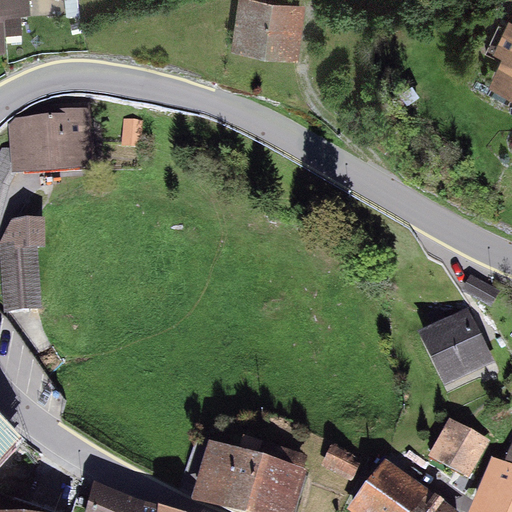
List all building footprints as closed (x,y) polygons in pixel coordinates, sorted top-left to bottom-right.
[(0,0),(0,8),(26,6),(25,0),(0,0)] [(241,0),(236,39),(294,48),(300,8),(291,5),(292,0),(241,0)] [(511,54),(502,75),(511,79),(511,54)] [(18,153),(16,153),(3,151),(0,156),(0,198),(3,186),(17,159),(17,169),(90,164),(86,107),(49,109),(27,119),(27,127),(16,128),(18,153)] [(126,135),(138,136),(139,123),(127,121),(126,135)] [(390,131),(382,141),(394,150),(402,139),(390,131)] [(34,247),(39,247),(39,226),(13,226),(3,249),(8,309),(37,307),(34,247)] [(467,293),(489,305),(496,293),(489,289),(474,280),(467,293)] [(428,337),(449,379),(485,361),(464,319),(428,337)] [(449,422),(433,452),(466,472),(484,441),(449,422)] [(0,431),(0,454),(12,442),(0,431)] [(212,446),(197,494),(241,509),(261,444),(247,441),(243,456),(212,446)] [(284,467),(288,453),(261,444),(241,509),(251,511),(285,511),(292,494),(297,495),(304,474),(284,467)] [(337,448),(328,466),(354,477),(362,459),(337,448)] [(483,511),(511,511),(511,450),(503,471),(496,468),(479,510),(483,511)] [(446,511),(386,467),(354,511),(446,511)] [(90,511),(156,511),(132,506),(96,490),(90,511)]
